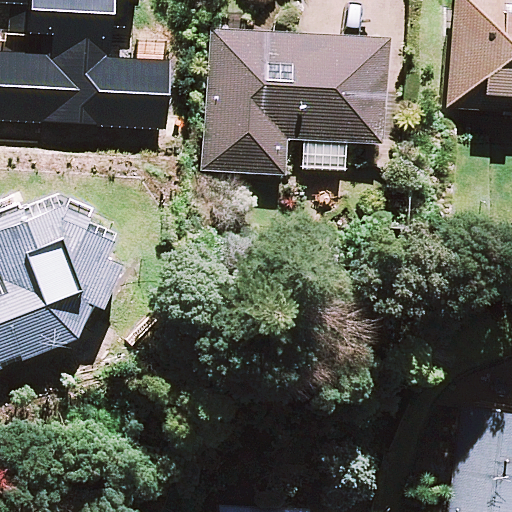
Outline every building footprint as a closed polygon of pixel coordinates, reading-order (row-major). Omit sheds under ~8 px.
[(140,0),(0,0),(0,28),(45,31),(41,108),(103,111),(107,24),(139,26),(140,0)] [(511,0),(452,0),(448,100),(511,103),(511,0)] [(374,128),(377,20),(210,16),(208,86),(199,107),(197,166),(278,169),(285,137),(300,134),(300,161),(343,161),(344,128),(374,128)] [(72,184),(53,172),(0,194),(0,341),(74,311),(79,284),(98,280),(113,247),(102,220),(72,184)] [(511,511),(511,414),(455,411),(447,511),(511,511)]
